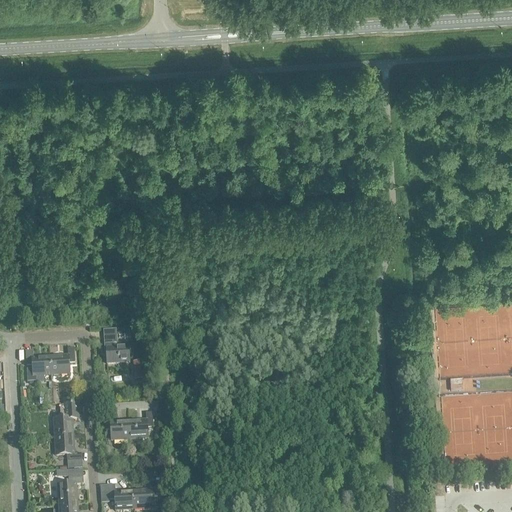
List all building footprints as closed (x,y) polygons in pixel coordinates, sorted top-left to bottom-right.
[(104,338),(105,351),(106,351),(107,365),(129,363),(128,347),(113,348),(113,343),(116,343),(116,337),(103,337),(103,338),(104,338)] [(51,358),(50,358),(51,376),(69,375),(68,364),(75,363),(74,349),(67,349),(68,356),(56,357),(51,357),(51,358)] [(51,376),(50,358),(49,358),(49,357),(43,357),(43,358),(32,359),(32,351),(25,352),(26,366),(33,366),(33,370),(27,370),(27,383),(34,382),(33,377),(51,376)] [(144,362),(133,362),(134,375),(144,375),(144,362)] [(443,381),(444,394),(460,392),(460,380),(443,381)] [(53,420),(55,438),(73,437),(73,436),(73,431),(72,431),(72,419),(79,419),(78,405),(64,406),(64,420),(53,420)] [(129,422),(128,422),(129,440),(147,439),(146,428),(153,428),(152,413),(145,414),(146,421),(134,422),(134,421),(129,422)] [(129,440),(128,422),(127,422),(122,422),(122,423),(110,423),(110,416),(104,416),(104,431),(111,430),(111,441),(129,440)] [(73,437),(55,438),(56,456),(67,455),(67,462),(73,461),(82,461),(81,454),(74,455),(73,443),(74,443),(73,438),(73,437)] [(57,486),(59,504),(77,503),(77,502),(77,501),(77,496),(76,496),(76,485),(83,485),(83,478),(68,479),(68,485),(57,486)] [(134,492),(132,492),(133,510),(151,509),(151,498),(157,498),(156,483),(150,483),(150,491),(139,492),(139,491),(134,491),(134,492)] [(133,510),(132,492),(131,492),(126,492),(115,493),(114,486),(108,486),(108,498),(109,501),(115,500),(116,511),(133,510)] [(77,503),(59,504),(59,511),(77,511),(77,509),(78,509),(77,504),(77,503)]
